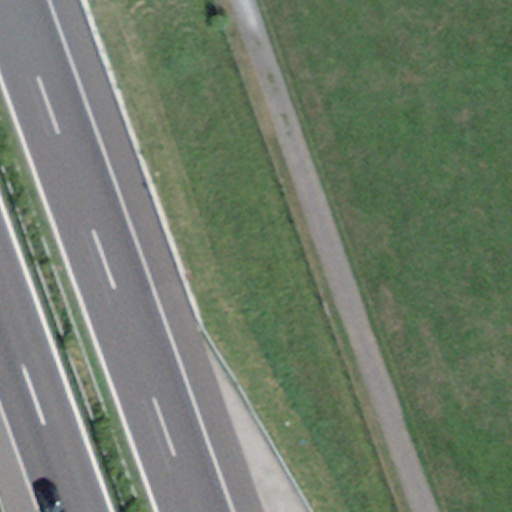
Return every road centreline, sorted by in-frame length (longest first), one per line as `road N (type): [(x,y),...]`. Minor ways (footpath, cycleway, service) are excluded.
road 1 (track): [(244,0),(432,511)]
road 2 (motorway): [(187,511),(2,0)]
road 3 (motorway): [(0,306),(73,511)]
